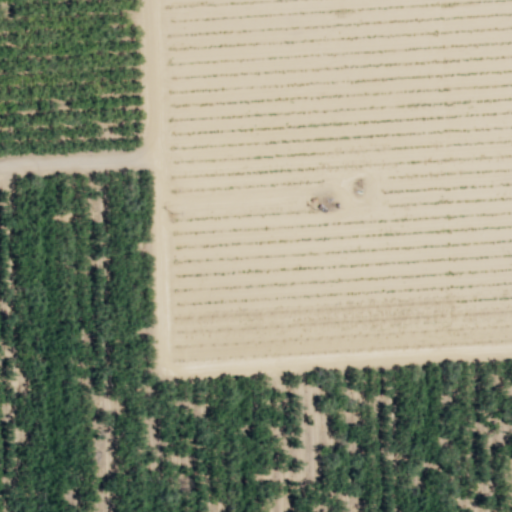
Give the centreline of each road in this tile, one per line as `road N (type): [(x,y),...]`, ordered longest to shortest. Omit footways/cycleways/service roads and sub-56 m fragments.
road 1 (track): [(511,352),(165,374),(152,151)]
road 2 (track): [(0,166),(152,151),(150,0)]
road 3 (track): [(158,168),(353,155),(365,192),(336,214)]
